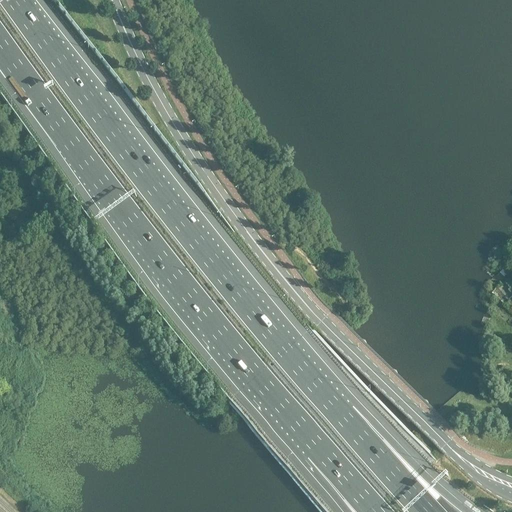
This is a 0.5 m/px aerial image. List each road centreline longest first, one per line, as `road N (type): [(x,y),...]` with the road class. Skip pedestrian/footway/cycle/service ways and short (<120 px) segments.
road 1 (unknown): [(0,173),(31,161),(219,406),(209,417),(111,302),(21,175)]
road 2 (secondary): [(450,449),(285,284),(226,210),(148,82),(111,0)]
road 3 (motorway): [(343,418),(15,0)]
road 4 (motorway): [(0,44),(178,287),(319,450)]
road 5 (unknown): [(283,245),(175,85),(134,0)]
road 6 (motorway): [(466,511),(343,418)]
road 7 (track): [(66,0),(142,100),(160,103)]
road 8 (motorway): [(426,511),(343,418)]
